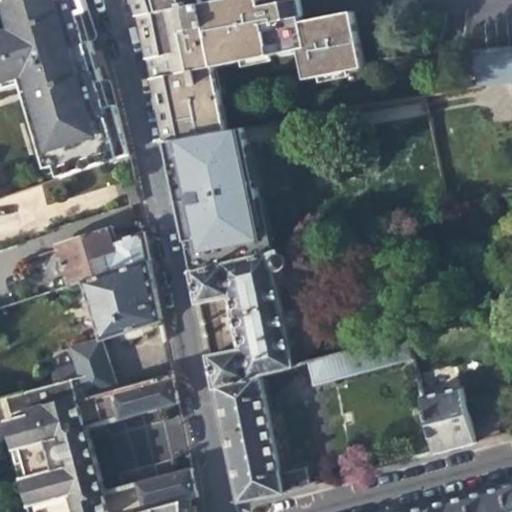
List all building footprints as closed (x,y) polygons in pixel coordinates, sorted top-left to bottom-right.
[(0,0),(0,74),(25,67),(29,79),(30,78),(50,144),(57,142),(61,157),(55,159),(59,172),(61,179),(128,157),(114,106),(105,109),(96,82),(93,83),(87,66),(91,65),(88,57),(94,55),(90,41),(84,42),(75,15),(86,12),(83,0),(0,0)] [(135,0),(141,16),(160,76),(153,77),(166,144),(187,140),(227,132),(214,66),(299,48),(304,80),(363,67),(354,11),(303,20),(297,0),(210,0),(202,2),(201,0),(135,0)] [(511,78),(511,61),(511,46),(473,48),(475,82),(511,78)] [(92,68),(91,65),(87,66),(93,83),(96,82),(102,81),(98,66),(92,68)] [(0,74),(0,83),(20,77),(50,175),(59,172),(55,159),(61,157),(57,142),(50,144),(30,78),(29,79),(25,67),(0,74)] [(166,153),(170,160),(200,159),(199,157),(248,145),(247,142),(246,137),(245,130),(227,132),(166,144),(166,153)] [(190,242),(196,272),(271,254),(265,225),(259,226),(254,201),(259,200),(259,199),(256,185),(255,182),(250,183),(244,158),(250,157),(248,147),(248,145),(199,157),(200,159),(170,160),(180,212),(186,243),(190,242)] [(244,158),(250,183),(255,182),(256,185),(261,184),(251,152),(250,147),(248,147),(250,157),(244,158)] [(259,199),(259,200),(254,201),(259,226),(265,225),(271,254),(275,253),(263,198),(259,199)] [(111,225),(66,240),(56,249),(67,285),(85,279),(149,258),(143,231),(116,239),(111,225)] [(190,242),(186,243),(192,273),(196,272),(190,242)] [(279,255),(279,252),(275,253),(271,254),(196,272),(192,273),(198,304),(230,296),(235,319),(241,349),(209,357),(215,388),(259,377),(293,367),(274,271),(275,272),(278,273),(283,272),(287,269),(288,264),(288,261),(286,258),(282,255),(279,255)] [(101,338),(161,321),(149,258),(85,279),(101,338)] [(424,344),(421,334),(405,338),(407,348),(424,344)] [(0,423),(4,422),(12,451),(18,450),(26,477),(20,478),(28,508),(34,506),(35,511),(138,511),(192,497),(197,496),(189,469),(105,492),(87,428),(178,403),(171,376),(116,391),(102,338),(101,338),(69,347),(78,379),(0,400),(0,423)] [(411,362),(407,348),(405,338),(313,362),(306,364),(312,388),(411,362)] [(71,360),(48,370),(54,383),(76,373),(71,360)] [(421,399),(435,453),(476,442),(499,436),(491,408),(468,413),(462,391),(474,388),(471,373),(456,377),(459,389),(421,399)] [(279,479),(259,377),(215,388),(224,436),(238,504),(305,486),(302,474),(279,479)] [(511,511),(511,484),(502,487),(509,511),(511,511)] [(509,511),(502,487),(484,492),(467,496),(471,511),(509,511)] [(471,511),(467,496),(447,501),(429,506),(430,511),(471,511)] [(193,511),(193,507),(192,497),(138,511),(193,511)]
